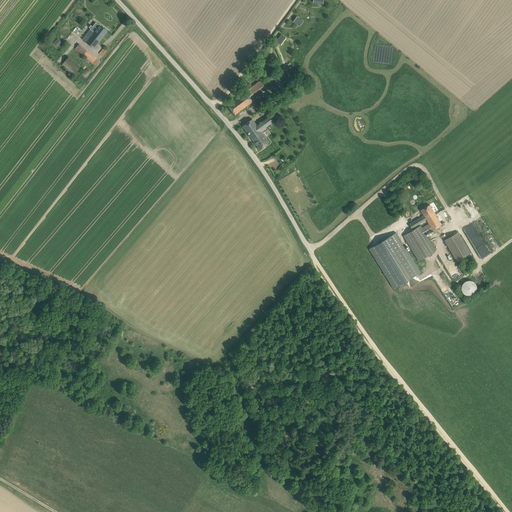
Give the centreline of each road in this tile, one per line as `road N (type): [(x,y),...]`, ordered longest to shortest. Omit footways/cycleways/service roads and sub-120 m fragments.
road 1 (unclassified): [(315,260),(237,133),(117,0)]
road 2 (track): [(508,511),(315,260)]
road 3 (track): [(480,263),(419,166),(309,250)]
road 4 (track): [(218,365),(315,260)]
